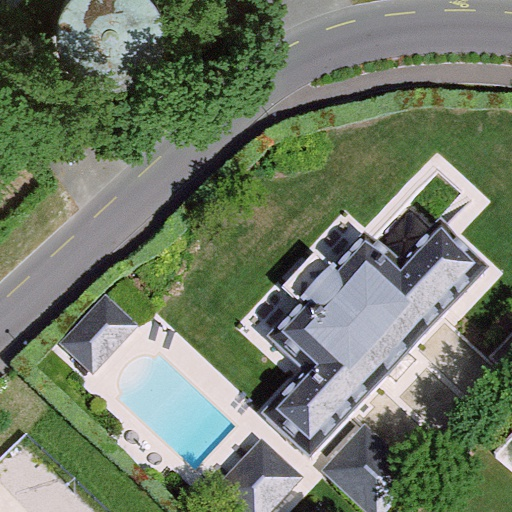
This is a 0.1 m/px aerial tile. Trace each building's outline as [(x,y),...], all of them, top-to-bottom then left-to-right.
[(54,0),(51,10),(52,30),(65,55),(75,63),(96,71),(118,70),(140,59),(153,43),(159,21),(156,0),(54,0)] [(357,247),(274,338),(311,371),(270,417),(308,451),(472,271),(430,232),(390,276),(357,247)] [(140,329),(107,297),(64,341),(98,373),(140,329)] [(382,511),(414,479),(364,433),(326,473),(367,511),(382,511)] [(272,511),(301,481),(263,446),(219,494),(237,511),(272,511)]
